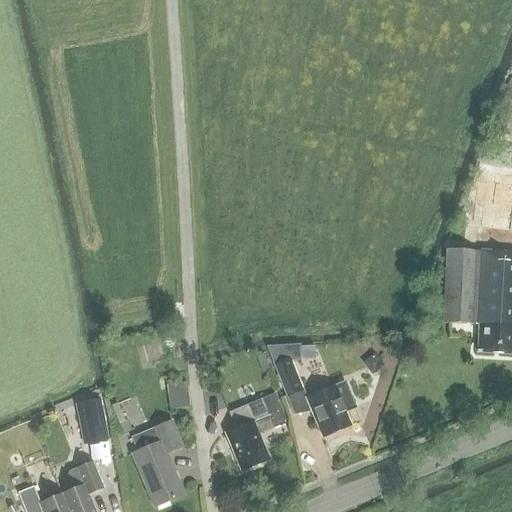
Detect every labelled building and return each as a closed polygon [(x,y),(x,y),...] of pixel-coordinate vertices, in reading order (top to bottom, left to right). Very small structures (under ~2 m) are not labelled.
[(493,138),(511,143),(511,80),(493,138)] [(511,255),(446,252),(444,324),(472,325),(473,325),(477,325),(478,326),(477,353),(511,355),(511,255)] [(286,398),(303,391),(291,362),(300,362),(299,345),(265,348),(273,366),(286,398)] [(345,382),(306,399),(323,439),(351,427),(345,413),(356,408),(345,382)] [(172,406),(189,407),(190,384),(172,384),(172,406)] [(269,461),(258,435),(273,429),(272,427),(286,421),(275,395),(228,415),(235,431),(226,434),(242,472),(269,461)] [(100,401),(77,405),(84,445),(108,440),(100,401)] [(166,455),(182,448),(171,422),(131,438),(137,453),(132,455),(155,509),(184,497),(166,455)] [(77,470),(83,487),(62,495),(69,511),(95,511),(88,496),(103,490),(93,464),(77,470)] [(69,511),(62,495),(41,504),(34,488),(18,494),(25,511),(69,511)]
